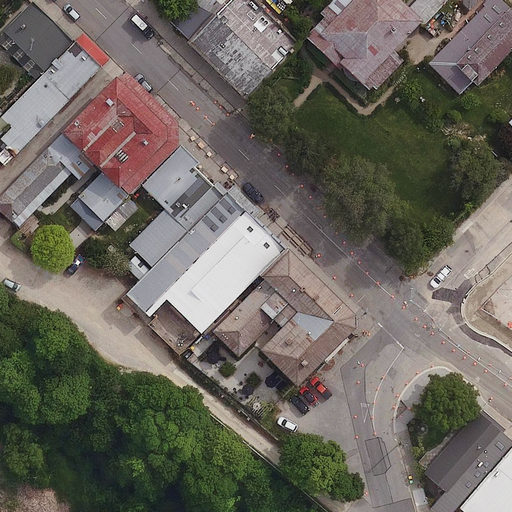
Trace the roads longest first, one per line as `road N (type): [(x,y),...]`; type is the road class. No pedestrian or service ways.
road 1 (secondary): [(420,319),(87,0)]
road 2 (unclassified): [(0,261),(101,315),(352,511)]
road 3 (tertiary): [(395,511),(374,429),(375,398),(420,319)]
road 4 (tertiary): [(420,319),(511,218)]
